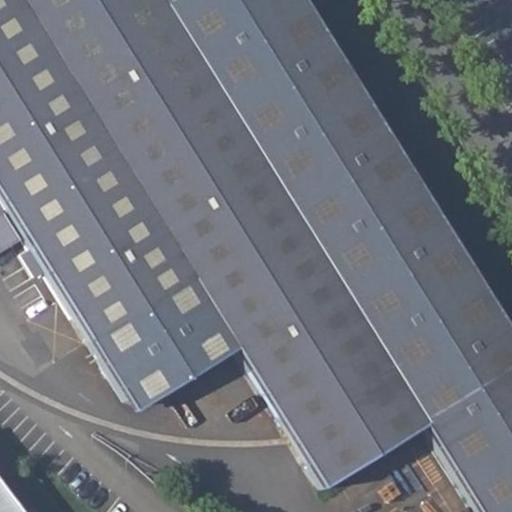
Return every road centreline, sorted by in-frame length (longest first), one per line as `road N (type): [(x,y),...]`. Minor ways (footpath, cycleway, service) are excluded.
road 1 (unknown): [(0,324),(161,511)]
road 2 (unclassified): [(511,185),(399,0)]
